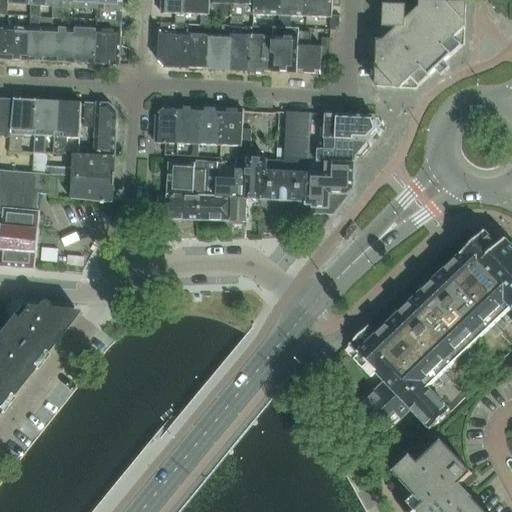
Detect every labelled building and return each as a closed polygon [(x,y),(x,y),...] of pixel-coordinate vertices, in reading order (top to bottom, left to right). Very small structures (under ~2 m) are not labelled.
[(31,0),(31,6),(30,17),(39,17),(40,7),(53,8),(53,0),(31,0)] [(52,18),(63,19),(63,9),(70,9),(75,9),(75,0),(53,0),(53,8),(52,18)] [(75,0),(75,9),(97,10),(97,0),(75,0)] [(109,22),(121,22),(122,0),(97,0),(97,10),(97,11),(96,21),(109,22)] [(162,0),(162,15),(175,15),(175,25),(175,26),(185,26),(186,16),(186,0),(162,0)] [(186,0),(186,16),(200,17),(200,26),(209,27),(210,17),(211,10),(210,10),(210,0),(186,0)] [(231,19),(232,0),(210,0),(210,10),(211,10),(220,11),(220,18),(231,19)] [(254,7),(254,0),(232,0),(231,19),(243,19),(244,7),(254,7)] [(261,17),(279,17),(280,17),(280,0),(254,0),(254,7),(253,28),(261,28),(261,17)] [(279,17),(278,29),(291,29),(291,18),(306,18),(306,0),(280,0),(280,17),(279,17)] [(339,31),(340,16),(332,16),(332,0),(306,0),(306,18),(322,18),(330,18),(329,31),(339,31)] [(377,88),(399,89),(410,78),(418,87),(462,46),(454,38),(465,27),(466,5),(421,3),(420,8),(419,10),(424,14),(410,27),(405,21),(405,8),(385,7),(384,28),(397,28),(402,34),(389,47),(384,42),(383,43),(378,43),(377,88)] [(7,9),(0,8),(0,14),(8,15),(8,4),(7,4),(7,9)] [(39,28),(39,17),(30,17),(30,28),(28,61),(51,62),(52,29),(39,28)] [(72,63),(74,29),(62,29),(63,19),(52,18),(52,29),(51,62),(72,63)] [(75,29),(74,29),(72,63),(95,64),(96,54),(97,31),(96,31),(85,30),(85,19),(75,19),(75,29)] [(121,32),(121,28),(121,22),(109,22),(96,21),(96,31),(97,31),(96,54),(95,64),(119,66),(121,32)] [(17,27),(8,27),(7,60),(28,61),(30,28),(17,27)] [(321,48),(310,47),(310,37),(311,33),(299,32),(299,30),(298,39),(299,39),(298,64),(297,74),(320,75),(321,63),(329,63),(330,39),(321,38),(321,48)] [(164,68),(186,69),(188,34),(177,33),(178,32),(161,32),(159,62),(159,63),(164,68)] [(209,35),(202,34),(188,34),(186,69),(207,70),(209,35)] [(209,35),(207,70),(229,71),(230,36),(222,36),(222,35),(209,35)] [(230,36),(229,71),(250,72),(251,37),(230,36)] [(272,63),(272,38),(266,38),(266,37),(252,36),(252,37),(251,37),(250,72),(271,73),(272,63)] [(272,38),(272,63),(271,73),(297,74),(298,64),(299,39),(298,39),(272,38)] [(0,247),(1,247),(0,254),(0,267),(34,270),(39,213),(38,213),(39,207),(38,207),(39,195),(50,195),(50,176),(46,175),(45,175),(8,172),(0,170),(0,138),(5,138),(5,140),(8,140),(9,139),(11,139),(12,135),(11,135),(14,110),(15,100),(0,99),(0,247)] [(11,139),(10,152),(22,153),(23,137),(34,138),(36,101),(15,100),(14,110),(11,135),(12,135),(11,139)] [(54,139),(57,139),(58,102),(36,101),(34,138),(34,153),(45,154),(46,138),(54,139)] [(80,140),(81,114),(81,104),(58,102),(57,139),(54,139),(53,154),(66,155),(68,139),(80,140)] [(94,156),(105,157),(115,157),(117,114),(118,114),(109,105),(85,104),(85,114),(83,128),(91,128),(91,129),(95,129),(94,144),(94,156)] [(166,145),(165,156),(178,156),(178,146),(180,108),(167,108),(167,107),(156,117),(157,117),(155,144),(166,145)] [(199,159),(200,147),(201,109),(180,108),(178,146),(193,146),(193,153),(192,153),(191,158),(199,159)] [(201,109),(200,147),(220,147),(222,110),(201,109)] [(222,110),(220,147),(242,148),(242,142),(243,130),(243,121),(243,120),(244,113),(244,111),(243,111),(222,110)] [(261,200),(260,207),(263,209),(266,210),(269,211),(271,211),(272,212),(293,213),(297,212),(300,211),(303,210),(307,209),(307,206),(308,175),(308,164),(309,150),(311,116),(287,115),(285,162),(284,174),(262,173),(261,200)] [(378,130),(374,117),(326,115),(325,141),(368,142),(378,130)] [(243,130),(242,142),(251,142),(252,131),(243,130)] [(360,158),(370,148),(368,142),(325,141),(324,151),(316,151),(316,164),(321,164),(332,165),(354,166),(354,164),(355,157),(360,158)] [(309,150),(308,164),(316,164),(316,151),(309,150)] [(114,181),(115,157),(105,157),(94,156),(73,156),(73,168),(46,167),(45,175),(46,175),(50,176),(72,177),(114,181)] [(236,171),(248,172),(248,160),(237,159),(236,171)] [(261,200),(262,173),(284,174),(285,162),(248,160),(248,172),(247,200),(261,200)] [(170,163),(168,196),(178,196),(200,197),(205,198),(207,162),(196,162),(194,164),(170,163)] [(218,169),(218,162),(207,162),(205,198),(200,197),(199,221),(221,221),(221,223),(223,225),(228,225),(231,224),(231,222),(232,222),(233,199),(217,198),(218,180),(218,169)] [(316,164),(308,164),(308,175),(307,206),(313,206),(313,214),(333,215),(353,190),(354,166),(332,165),(332,175),(320,175),(321,164),(316,164)] [(232,222),(246,222),(247,200),(248,172),(236,171),(236,181),(218,180),(217,198),(233,199),(232,222)] [(72,190),(71,199),(113,204),(114,181),(72,177),(72,190)] [(168,196),(153,195),(152,219),(157,219),(157,220),(199,221),(200,197),(178,196),(168,196)] [(349,345),(344,350),(370,377),(375,372),(385,383),(360,407),(370,418),(371,417),(377,422),(375,423),(386,434),(411,410),(431,431),(450,412),(435,396),(434,396),(433,396),(431,393),(430,392),(431,392),(429,390),(428,391),(427,390),(511,309),(511,247),(509,244),(505,240),(498,247),(494,243),(484,233),(475,241),(473,244),(472,244),(464,252),(461,255),(419,295),(420,296),(419,296),(420,297),(414,302),(414,301),(413,302),(413,301),(377,335),(369,327),(349,345)] [(0,330),(0,367),(22,384),(64,330),(48,317),(40,327),(39,325),(40,324),(32,318),(31,319),(21,312),(14,320),(11,317),(0,330)] [(0,411),(22,384),(0,367),(0,411)] [(463,511),(474,502),(463,490),(472,482),(468,478),(471,475),(472,475),(473,474),(441,442),(418,464),(410,456),(393,473),(423,505),(415,511),(463,511)] [(463,511),(484,511),(474,502),(463,511)]
